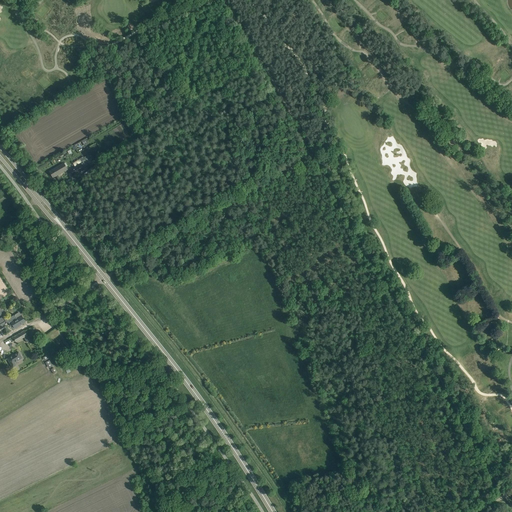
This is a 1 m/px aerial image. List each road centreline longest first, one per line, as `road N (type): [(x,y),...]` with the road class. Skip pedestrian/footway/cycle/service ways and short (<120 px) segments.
road 1 (secondary): [(272,511),(210,413),(0,150)]
road 2 (track): [(102,277),(0,342)]
